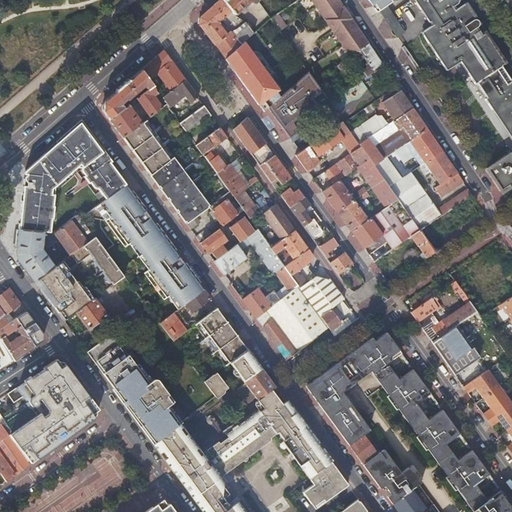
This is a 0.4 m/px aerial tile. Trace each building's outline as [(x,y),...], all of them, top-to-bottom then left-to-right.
[(235,14),(223,0),(219,0),(200,17),(200,24),(225,58),(240,44),(230,31),(226,34),(221,29),(216,23),(223,17),(227,23),(237,16),(235,14)] [(223,0),(235,14),(249,1),(254,2),(255,0),(223,0)] [(368,44),(338,0),(311,0),(335,35),(350,56),(368,44)] [(368,0),(377,12),(379,10),(387,5),(393,0),(368,0)] [(509,184),(510,185),(511,183),(511,79),(511,80),(502,65),(498,60),(503,57),(486,31),(482,34),(479,30),(477,31),(475,27),(477,26),(478,25),(478,23),(478,22),(478,21),(477,20),(475,19),(474,19),(473,19),(472,19),(469,14),(462,4),(455,9),(452,5),(453,4),(454,5),(457,3),(458,0),(414,0),(428,20),(429,19),(433,24),(421,32),(446,70),(460,61),(461,60),(511,136),(511,154),(510,151),(486,167),(493,178),(500,189),(509,184)] [(466,1),(455,9),(462,4),(469,14),(472,19),(473,19),(474,19),(475,19),(477,17),(466,1)] [(387,5),(379,10),(397,37),(405,32),(387,5)] [(284,10),(272,18),(278,28),(291,20),(284,10)] [(216,23),(221,29),(227,23),(223,17),(216,23)] [(237,29),(246,39),(253,33),(245,22),(242,24),(241,22),(237,25),(238,28),(237,29)] [(240,44),(225,58),(259,105),(264,101),(269,108),(279,98),(270,86),(271,80),(250,51),(259,53),(267,47),(255,31),(253,33),(246,39),(240,44)] [(383,65),(368,44),(350,56),(341,62),(337,65),(343,74),(356,66),(355,64),(359,61),(360,63),(362,61),(364,64),(366,62),(368,65),(354,75),(359,82),(383,65)] [(185,80),(163,50),(141,69),(148,78),(153,86),(156,90),(158,92),(161,97),(162,96),(171,90),(178,85),(185,80)] [(498,60),(502,65),(506,62),(503,57),(498,60)] [(511,136),(461,60),(460,61),(511,139),(511,136)] [(148,78),(141,69),(115,91),(103,102),(101,110),(108,119),(123,107),(121,104),(126,100),(128,100),(144,86),(147,90),(153,86),(148,78)] [(279,98),(269,108),(283,128),(286,126),(292,122),(317,105),(316,104),(326,97),(321,90),(320,90),(308,72),(279,98)] [(198,97),(185,80),(178,85),(171,90),(162,96),(169,106),(182,97),(184,100),(187,97),(191,102),(198,97)] [(123,107),(108,119),(117,131),(121,137),(124,135),(141,123),(130,107),(138,101),(149,116),(162,108),(153,96),(158,92),(156,90),(153,86),(147,90),(142,93),(137,97),(123,107)] [(412,107),(400,90),(382,102),(394,120),(412,107)] [(264,101),(259,105),(264,112),(269,108),(264,101)] [(187,133),(211,115),(204,106),(180,123),(185,131),(187,133)] [(412,107),(394,120),(393,120),(399,128),(403,126),(412,139),(426,129),(412,107)] [(358,144),(366,138),(388,124),(382,116),(375,114),(363,123),(350,132),(358,144)] [(154,133),(158,130),(149,117),(145,120),(148,124),(147,125),(154,134),(154,133)] [(274,156),(247,118),(233,129),(260,166),(263,164),(274,156)] [(124,135),(121,137),(127,144),(131,150),(134,148),(154,134),(147,125),(148,124),(145,120),(141,123),(124,135)] [(388,124),(366,138),(381,160),(382,159),(405,143),(406,143),(409,140),(412,139),(403,126),(399,128),(393,120),(388,124)] [(300,151),(295,155),(307,171),(319,162),(316,157),(341,140),(350,152),(321,173),(313,179),(322,192),(338,180),(357,167),(368,159),(358,144),(350,132),(342,121),(300,151)] [(292,122),(286,126),(291,134),(296,127),(292,122)] [(125,184),(97,146),(95,148),(91,143),(88,138),(90,136),(80,123),(54,144),(42,155),(37,160),(55,185),(56,184),(63,178),(66,175),(71,171),(75,167),(82,168),(86,174),(83,177),(88,183),(92,181),(105,199),(122,186),(125,184)] [(226,136),(220,128),(208,136),(196,145),(202,154),(216,173),(217,173),(226,166),(227,166),(219,155),(213,159),(210,154),(207,156),(204,152),(226,136)] [(434,140),(426,129),(412,139),(409,140),(424,163),(442,151),(434,140)] [(164,146),(168,143),(158,130),(154,133),(157,137),(157,138),(163,146),(164,146)] [(196,145),(208,136),(204,131),(197,136),(193,131),(188,135),(196,145)] [(134,148),(131,150),(132,151),(135,155),(140,163),(143,160),(163,146),(157,138),(157,137),(154,133),(154,134),(134,148)] [(366,138),(358,144),(368,159),(373,165),(381,160),(366,138)] [(405,143),(412,154),(420,166),(424,163),(409,140),(406,143),(405,143)] [(177,155),(168,143),(164,146),(167,150),(166,150),(172,159),(177,155)] [(143,160),(140,163),(141,164),(145,169),(150,176),(172,159),(166,150),(167,150),(164,146),(163,146),(143,160)] [(172,159),(150,176),(155,182),(159,188),(181,171),(184,169),(177,159),(185,153),(183,151),(177,155),(172,159)] [(457,173),(442,151),(424,163),(420,166),(419,166),(422,171),(427,167),(437,181),(433,184),(430,180),(427,182),(428,183),(425,185),(429,191),(434,187),(457,173)] [(412,154),(380,176),(383,179),(388,187),(410,172),(413,170),(419,166),(420,166),(412,154)] [(279,163),(274,156),(263,164),(260,166),(265,173),(279,163)] [(373,165),(368,159),(357,167),(371,187),(383,179),(380,176),(373,165)] [(55,185),(37,160),(27,168),(26,176),(24,178),(24,179),(24,180),(25,181),(25,182),(25,186),(22,186),(18,229),(43,232),(49,232),(50,218),(51,218),(52,205),(51,205),(53,186),(55,185)] [(181,171),(159,188),(163,194),(168,199),(190,183),(193,181),(186,171),(194,165),(192,163),(184,169),(181,171)] [(290,178),(279,163),(265,173),(266,174),(272,183),(277,179),(281,184),(290,178)] [(245,185),(229,164),(227,166),(226,166),(217,173),(220,179),(230,192),(231,194),(234,197),(244,190),(258,180),(255,177),(245,185)] [(388,187),(396,199),(403,208),(425,193),(410,172),(388,187)] [(462,181),(457,173),(434,187),(440,196),(462,181)] [(190,183),(168,199),(171,204),(176,211),(199,195),(202,192),(195,183),(203,177),(201,175),(193,181),(190,183)] [(63,178),(56,184),(57,186),(64,180),(63,178)] [(499,190),(500,189),(493,178),(492,179),(499,190)] [(383,179),(371,187),(385,207),(396,199),(388,187),(383,179)] [(338,180),(322,192),(336,212),(353,200),(338,180)] [(127,193),(122,186),(105,199),(90,211),(92,214),(91,218),(105,221),(115,234),(118,233),(125,243),(123,244),(124,247),(130,243),(131,244),(133,243),(142,254),(150,265),(147,267),(149,268),(143,272),(145,275),(147,273),(156,284),(164,295),(161,297),(163,299),(168,295),(171,293),(180,306),(183,304),(199,292),(203,289),(178,256),(173,260),(169,253),(174,250),(170,246),(155,224),(150,228),(145,222),(150,218),(146,212),(130,191),(127,193)] [(199,195),(176,211),(179,215),(186,224),(196,217),(209,207),(211,205),(203,195),(211,189),(210,186),(202,192),(199,195)] [(425,193),(403,208),(417,230),(418,230),(461,202),(472,195),(467,188),(436,209),(425,193)] [(254,204),(244,190),(234,197),(243,210),(251,221),(254,219),(252,216),(254,214),(250,208),(254,204)] [(304,197),(299,190),(284,200),(289,207),(304,197)] [(310,205),(304,197),(289,207),(302,224),(312,238),(322,231),(316,224),(312,219),(311,220),(303,210),(310,205)] [(223,199),(222,198),(211,205),(209,207),(211,211),(224,201),(223,199)] [(367,220),(350,231),(363,249),(375,241),(376,243),(373,245),(375,248),(376,250),(386,242),(391,249),(404,239),(409,236),(417,230),(403,208),(396,199),(385,207),(367,220)] [(224,201),(211,211),(222,226),(236,216),(237,215),(226,200),(224,201)] [(353,200),(336,212),(350,231),(367,220),(353,200)] [(294,230),(275,204),(263,213),(281,239),(294,230)] [(94,236),(80,218),(77,214),(53,233),(69,255),(70,254),(84,243),(86,242),(94,236)] [(196,217),(186,224),(188,227),(190,229),(199,222),(196,217)] [(152,221),(150,218),(145,222),(150,228),(155,224),(152,221)] [(252,232),(248,225),(242,218),(230,227),(240,241),(245,238),(252,232)] [(257,229),(252,222),(248,225),(252,232),(257,229)] [(207,228),(195,236),(197,240),(199,242),(211,234),(207,228)] [(42,243),(43,232),(18,229),(17,236),(17,241),(16,252),(18,261),(21,265),(34,282),(54,266),(47,257),(49,256),(46,252),(44,253),(41,249),(39,251),(36,247),(42,243)] [(225,240),(218,229),(211,234),(199,242),(202,246),(207,253),(210,251),(215,259),(226,251),(221,243),(225,240)] [(274,253),(270,247),(257,229),(252,232),(245,238),(272,275),(275,272),(283,266),(279,260),(274,253)] [(307,248),(294,230),(281,239),(270,247),(274,253),(283,247),(288,253),(279,260),(283,266),(307,248)] [(417,230),(409,236),(416,246),(425,240),(418,230),(417,230)] [(118,233),(115,234),(123,244),(125,243),(118,233)] [(76,263),(88,254),(89,253),(91,256),(93,258),(92,259),(100,269),(101,269),(102,271),(101,272),(109,282),(110,282),(112,284),(124,275),(94,236),(86,242),(84,243),(70,254),(76,263)] [(338,244),(333,237),(319,248),(327,258),(329,256),(327,252),(338,244)] [(425,240),(416,246),(425,258),(434,252),(425,240)] [(133,243),(131,244),(139,256),(142,254),(133,243)] [(246,257),(236,244),(226,251),(215,259),(213,261),(223,274),(246,257)] [(312,256),(307,248),(283,266),(298,286),(305,296),(319,316),(330,308),(344,299),(329,279),(326,280),(323,280),(321,279),(317,277),(315,276),(313,273),(310,269),(310,267),(299,275),(297,272),(295,271),(310,260),(312,256)] [(404,258),(408,263),(416,258),(414,254),(417,252),(414,248),(405,255),(404,258)] [(178,256),(174,250),(169,253),(173,260),(178,256)] [(352,263),(345,253),(330,264),(338,273),(352,263)] [(142,254),(139,256),(147,267),(150,265),(142,254)] [(54,266),(34,282),(43,295),(47,299),(57,314),(61,311),(67,318),(75,312),(80,308),(93,298),(84,286),(82,287),(77,281),(76,282),(67,270),(69,269),(62,260),(54,266)] [(298,286),(283,266),(275,272),(288,289),(282,294),(283,296),(298,286)] [(147,273),(145,275),(153,286),(156,284),(147,273)] [(466,302),(424,332),(432,343),(458,325),(476,312),(454,280),(446,286),(447,287),(452,294),(456,291),(459,296),(466,302)] [(156,284),(153,286),(161,297),(164,295),(156,284)] [(305,296),(298,286),(283,296),(281,298),(255,317),(276,347),(285,359),(328,327),(321,318),(291,340),(288,336),(286,337),(283,332),(281,333),(272,321),(305,296)] [(446,286),(433,295),(434,296),(447,287),(446,286)] [(263,297),(256,287),(241,299),(244,303),(255,317),(281,298),(279,294),(277,296),(273,291),(263,297)] [(439,303),(452,294),(447,287),(434,296),(439,303)] [(0,326),(6,323),(1,315),(3,314),(5,316),(7,314),(6,312),(19,302),(9,288),(0,294),(0,326)] [(206,293),(203,289),(199,292),(183,304),(186,308),(188,306),(191,311),(209,298),(206,293)] [(178,308),(180,306),(171,293),(168,295),(178,308)] [(433,295),(430,298),(435,305),(439,303),(434,296),(433,295)] [(319,316),(305,296),(272,321),(281,333),(283,332),(286,337),(288,336),(291,340),(321,318),(319,316)] [(511,296),(505,301),(500,304),(498,305),(498,306),(500,310),(504,307),(511,318),(511,317),(511,296)] [(93,298),(80,308),(75,312),(85,325),(88,328),(108,313),(107,311),(104,312),(94,298),(93,298)] [(430,298),(409,312),(419,325),(432,315),(430,312),(437,307),(435,305),(430,298)] [(220,313),(216,307),(213,310),(195,323),(202,331),(201,332),(205,337),(226,321),(220,313)] [(340,323),(330,308),(319,316),(321,318),(328,327),(334,336),(350,324),(346,318),(340,323)] [(176,309),(159,322),(172,340),(189,328),(176,309)] [(0,338),(14,359),(41,341),(42,333),(25,311),(6,323),(0,326),(0,338)] [(61,311),(57,314),(63,321),(67,318),(61,311)] [(229,326),(226,321),(205,337),(211,344),(214,342),(232,329),(229,326)] [(202,331),(195,323),(191,326),(201,340),(205,337),(201,332),(202,331)] [(481,357),(458,325),(432,343),(454,375),(481,357)] [(234,332),(232,329),(214,342),(211,344),(211,345),(214,350),(215,350),(233,336),(236,334),(234,332)] [(385,332),(382,334),(384,338),(394,351),(397,349),(385,332)] [(154,443),(179,424),(170,412),(166,406),(168,404),(171,402),(166,395),(156,382),(158,380),(160,379),(157,375),(152,379),(131,351),(127,354),(121,347),(111,333),(86,352),(103,375),(125,405),(154,443)] [(246,348),(236,334),(233,336),(215,350),(222,359),(221,359),(225,364),(228,361),(243,350),(246,348)] [(374,340),(371,337),(348,353),(353,360),(376,344),(384,338),(382,334),(374,340)] [(205,337),(201,340),(207,347),(211,344),(205,337)] [(0,367),(14,359),(0,338),(0,367)] [(376,344),(353,360),(352,361),(355,365),(361,373),(367,368),(369,371),(371,373),(373,372),(380,380),(392,371),(385,363),(396,355),(394,351),(384,338),(376,344)] [(131,351),(126,344),(121,347),(127,354),(131,351)] [(274,387),(246,348),(243,350),(228,361),(233,368),(237,368),(239,370),(237,374),(245,384),(256,400),(270,390),(274,387)] [(215,350),(214,350),(211,353),(221,367),(225,364),(221,359),(222,359),(215,350)] [(353,360),(348,353),(312,380),(309,381),(305,385),(313,396),(355,365),(352,361),(353,360)] [(97,408),(68,368),(64,362),(56,361),(36,374),(7,393),(13,402),(23,395),(27,402),(25,402),(29,407),(32,408),(35,406),(40,413),(12,432),(9,434),(30,462),(66,437),(75,430),(84,424),(96,415),(97,408)] [(361,373),(355,365),(313,396),(325,413),(345,398),(340,392),(339,390),(361,373)] [(417,384),(420,381),(411,369),(408,371),(417,384)] [(488,370),(463,387),(468,393),(476,388),(484,398),(499,386),(488,370)] [(423,391),(417,384),(408,371),(400,377),(397,379),(392,371),(380,380),(389,393),(386,395),(385,396),(394,409),(396,408),(399,406),(400,408),(415,397),(423,391)] [(203,380),(215,396),(216,398),(222,394),(220,392),(227,387),(215,372),(203,380)] [(377,382),(380,380),(373,372),(371,373),(377,382)] [(362,375),(361,373),(339,390),(340,392),(362,375)] [(168,394),(158,380),(156,382),(166,395),(168,394)] [(389,393),(380,380),(377,382),(386,395),(389,393)] [(429,392),(420,381),(417,384),(423,391),(425,395),(429,392)] [(499,386),(484,398),(491,408),(483,414),(488,420),(511,403),(499,386)] [(270,390),(256,400),(254,401),(254,404),(254,406),(258,412),(269,403),(274,408),(277,406),(282,406),(286,408),(287,408),(287,409),(291,415),(294,413),(284,400),(280,404),(270,390)] [(415,403),(425,395),(423,391),(415,397),(400,408),(418,433),(416,434),(414,436),(423,449),(425,447),(428,446),(442,435),(450,429),(439,414),(437,411),(427,419),(415,403)] [(345,398),(325,413),(349,445),(369,430),(345,398)] [(299,420),(294,413),(291,415),(287,409),(287,408),(286,408),(282,406),(277,406),(274,408),(269,403),(258,412),(244,422),(243,423),(243,424),(244,427),(250,434),(256,443),(257,443),(259,444),(261,443),(263,442),(265,439),(264,437),(260,431),(258,428),(265,422),(268,425),(271,429),(274,433),(276,432),(288,447),(287,451),(289,454),(293,450),(298,456),(295,458),(305,471),(305,475),(307,478),(330,462),(319,447),(299,420)] [(511,403),(488,420),(492,426),(500,421),(507,431),(511,427),(511,403)] [(418,433),(400,408),(397,410),(416,434),(418,433)] [(459,433),(443,412),(439,414),(450,429),(455,436),(459,433)] [(0,440),(9,434),(12,432),(5,421),(0,425),(0,424),(0,440)] [(260,431),(268,425),(265,422),(258,428),(260,431)] [(179,425),(154,443),(170,465),(183,458),(182,456),(184,454),(185,457),(189,453),(195,447),(179,425)] [(444,443),(455,436),(450,429),(442,435),(428,446),(446,472),(461,461),(469,455),(468,454),(467,452),(459,457),(456,459),(444,443)] [(228,435),(217,444),(213,447),(211,448),(214,453),(210,456),(217,465),(221,462),(228,470),(240,461),(242,462),(244,461),(245,460),(246,459),(245,457),(252,452),(253,449),(253,447),(246,437),(240,430),(238,430),(236,430),(228,435)] [(369,430),(349,445),(362,463),(376,453),(365,438),(371,434),(369,430)] [(215,441),(217,444),(228,435),(225,431),(218,437),(217,439),(215,441)] [(0,440),(0,455),(14,474),(19,471),(30,462),(9,434),(0,440)] [(250,434),(246,437),(253,447),(253,449),(261,443),(259,444),(257,443),(256,443),(250,434)] [(200,453),(195,447),(189,453),(185,457),(184,454),(182,456),(183,458),(190,468),(187,471),(196,465),(195,463),(196,462),(198,463),(204,459),(206,462),(207,461),(208,463),(218,477),(228,470),(221,462),(217,465),(210,456),(214,453),(211,448),(213,447),(217,444),(215,441),(200,453)] [(446,472),(428,446),(425,447),(444,473),(446,472)] [(376,453),(362,463),(367,469),(379,483),(397,468),(382,448),(376,453)] [(488,473),(472,451),(468,454),(469,455),(484,476),(488,473)] [(0,473),(5,481),(14,474),(0,455),(0,473)] [(474,483),(484,476),(469,455),(461,461),(446,472),(448,473),(446,475),(444,476),(454,490),(455,488),(458,487),(465,497),(477,488),(474,483)] [(183,458),(170,465),(189,491),(190,483),(190,480),(189,479),(187,477),(186,474),(186,473),(187,471),(190,468),(183,458)] [(190,483),(189,491),(205,511),(243,511),(235,501),(220,511),(212,501),(222,493),(223,484),(218,477),(208,463),(207,461),(206,462),(204,459),(198,463),(196,462),(195,463),(196,465),(187,471),(186,473),(186,474),(187,477),(189,479),(190,480),(190,483)] [(330,462),(307,478),(312,484),(302,492),(310,504),(312,502),(314,505),(343,483),(339,477),(340,476),(330,462)] [(397,468),(379,483),(383,487),(385,490),(387,488),(390,493),(386,496),(393,504),(412,489),(420,482),(419,480),(415,475),(418,473),(411,464),(400,472),(397,468)] [(463,499),(465,497),(458,487),(455,488),(463,499)] [(510,511),(496,492),(488,498),(486,499),(477,488),(465,497),(473,508),(471,510),(472,511),(510,511)] [(412,489),(393,504),(397,510),(398,511),(422,511),(427,509),(412,489)] [(511,511),(511,505),(500,489),(496,492),(510,511),(511,511)] [(473,508),(465,497),(463,499),(471,510),(473,508)] [(366,511),(357,499),(339,511),(366,511)] [(174,511),(168,503),(154,511),(153,511),(150,507),(143,511),(174,511)]
